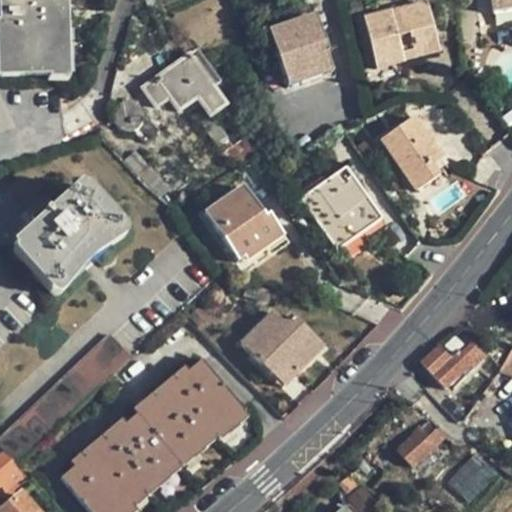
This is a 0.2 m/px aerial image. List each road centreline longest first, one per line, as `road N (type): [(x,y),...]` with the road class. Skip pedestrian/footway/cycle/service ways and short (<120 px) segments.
road 1 (residential): [(231,511),(385,366),(511,216)]
road 2 (unclassified): [(10,147),(72,124),(101,97),(131,0)]
